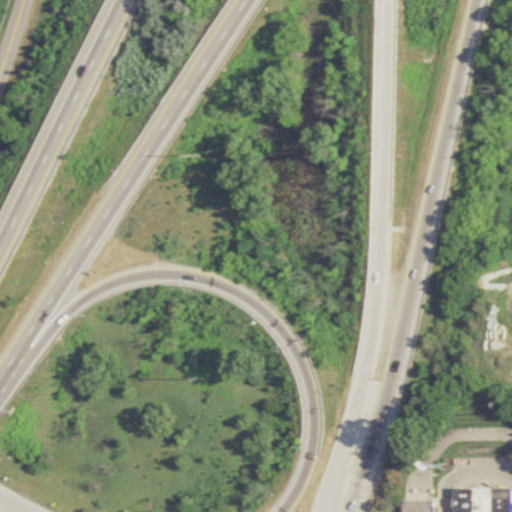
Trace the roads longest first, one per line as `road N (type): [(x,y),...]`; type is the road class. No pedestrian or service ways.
road 1 (motorway): [(0,396),(110,288),(158,272),(217,277),(276,313),(311,365),(318,443),(285,511)]
road 2 (motorway): [(348,511),(394,387),(480,0)]
road 3 (motorway): [(398,0),(382,306),(327,511)]
road 4 (motorway): [(0,392),(252,0)]
road 5 (motorway): [(134,0),(0,273)]
